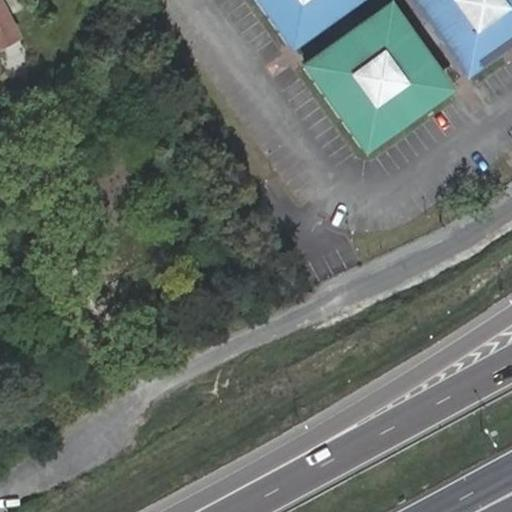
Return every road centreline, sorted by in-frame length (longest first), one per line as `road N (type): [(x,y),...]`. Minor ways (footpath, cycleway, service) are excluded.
road 1 (residential): [(511,199),(454,240),(173,381),(0,485)]
road 2 (motorway): [(511,313),(179,511)]
road 3 (motorway): [(511,363),(235,511)]
